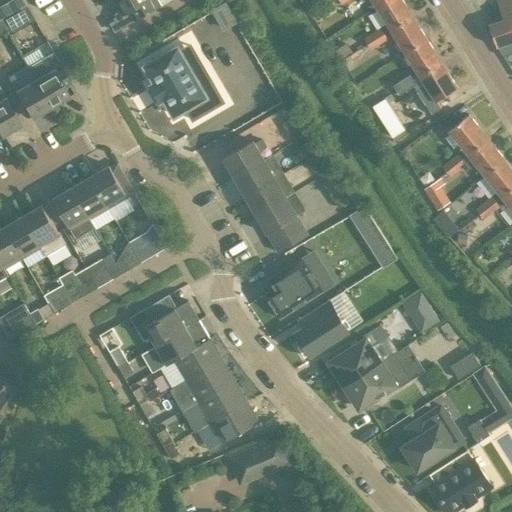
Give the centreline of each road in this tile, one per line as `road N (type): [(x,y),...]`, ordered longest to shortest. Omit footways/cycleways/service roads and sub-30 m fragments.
road 1 (residential): [(392,511),(280,380),(206,245)]
road 2 (residential): [(59,325),(206,245)]
road 3 (residential): [(206,245),(177,191),(144,173),(115,126)]
road 4 (residential): [(115,126),(100,100),(101,51),(71,0)]
road 5 (residential): [(0,191),(115,126)]
